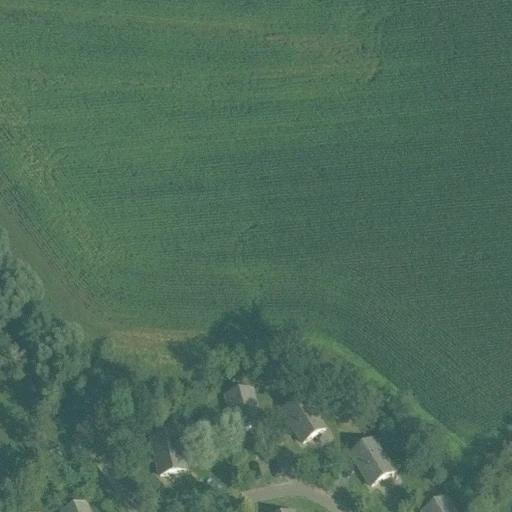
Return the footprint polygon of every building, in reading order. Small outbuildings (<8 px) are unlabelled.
[(227,399),(236,436),(262,429),(252,392),(227,399)] [(304,446),(326,432),(306,399),(283,413),(304,446)] [(161,478),(186,473),(178,435),(152,441),(161,478)] [(374,442),(352,456),(372,489),(394,475),(374,442)] [(452,511),(446,501),(428,511),(452,511)]
